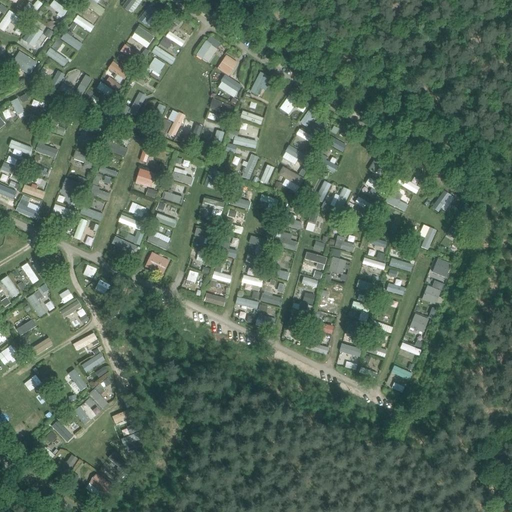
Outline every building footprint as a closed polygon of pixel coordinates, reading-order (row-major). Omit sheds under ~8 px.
[(30,0),(29,0),(26,6),(32,9),(36,3),(30,0)] [(54,19),(60,10),(46,0),(40,8),(54,19)] [(117,0),(114,4),(122,11),(132,0),(117,0)] [(141,0),(130,15),(143,24),(155,9),(142,0),(141,0)] [(11,16),(0,10),(0,32),(2,34),(11,16)] [(25,10),(20,16),(30,24),(35,18),(25,10)] [(84,31),(88,22),(69,16),(66,25),(84,31)] [(23,26),(15,40),(22,45),(31,30),(23,26)] [(136,49),(146,39),(132,26),(123,36),(136,49)] [(10,27),(6,34),(11,37),(16,31),(10,27)] [(48,29),(45,35),(50,38),(53,33),(48,29)] [(60,30),(54,39),(72,51),(78,42),(60,30)] [(173,48),(178,36),(161,30),(156,41),(173,48)] [(188,56),(198,63),(209,48),(199,41),(188,56)] [(111,52),(123,62),(131,53),(120,43),(111,52)] [(6,62),(24,73),(31,62),(13,50),(6,62)] [(57,67),(61,57),(50,52),(45,62),(57,67)] [(218,69),(228,77),(237,63),(226,56),(218,69)] [(140,67),(150,75),(157,66),(147,58),(140,67)] [(108,59),(101,66),(111,76),(118,68),(108,59)] [(69,88),(76,92),(85,78),(78,74),(69,88)] [(209,87),(224,94),(228,86),(213,78),(209,87)] [(88,89),(101,95),(105,86),(92,81),(88,89)] [(25,94),(19,97),(22,103),(28,100),(25,94)] [(269,108),(276,115),(289,103),(282,95),(269,108)] [(8,107),(11,115),(18,112),(11,97),(0,101),(0,106),(1,110),(8,107)] [(223,112),(224,103),(203,100),(201,109),(223,112)] [(303,101),(298,109),(303,113),(308,105),(303,101)] [(122,103),(118,111),(126,115),(130,108),(122,103)] [(287,124),(291,119),(285,114),(281,120),(287,124)] [(163,119),(158,129),(167,133),(172,123),(163,119)] [(303,155),(308,138),(287,131),(282,148),(303,155)] [(106,144),(120,145),(121,134),(107,132),(106,144)] [(246,148),(246,140),(230,139),(229,147),(246,148)] [(4,141),(0,152),(0,153),(15,159),(20,146),(4,141)] [(138,163),(143,147),(136,145),(131,160),(138,163)] [(307,146),(304,151),(311,155),(313,150),(307,146)] [(68,151),(65,164),(83,169),(87,156),(68,151)] [(0,180),(1,178),(10,181),(15,169),(0,162),(0,180)] [(359,175),(373,178),(375,165),(362,162),(359,175)] [(164,172),(165,166),(157,164),(156,170),(164,172)] [(305,164),(299,174),(303,177),(310,166),(305,164)] [(317,174),(323,177),(327,168),(320,165),(317,174)] [(201,168),(196,188),(202,189),(207,169),(201,168)] [(405,168),(401,173),(408,177),(411,172),(405,168)] [(286,186),(290,176),(273,169),(269,180),(286,186)] [(136,184),(151,188),(155,174),(141,170),(136,184)] [(67,196),(73,180),(60,175),(54,191),(67,196)] [(374,201),(380,192),(361,179),(355,188),(374,201)] [(404,198),(409,190),(393,179),(387,187),(404,198)] [(317,192),(320,184),(313,181),(310,190),(317,192)] [(235,183),(233,189),(240,191),(242,185),(235,183)] [(158,187),(156,201),(173,203),(174,188),(158,187)] [(322,200),(322,203),(336,206),(339,190),(331,189),(329,201),(322,200)] [(433,193),(421,209),(433,218),(445,202),(433,193)] [(373,206),(393,216),(399,204),(379,194),(373,206)] [(249,204),(260,207),(264,198),(253,195),(249,204)] [(190,220),(198,222),(203,200),(195,198),(190,220)] [(348,198),(343,206),(352,212),(357,204),(348,198)] [(45,211),(60,216),(63,205),(48,201),(45,211)] [(73,216),(92,222),(96,209),(77,203),(73,216)] [(159,203),(157,208),(164,211),(166,205),(159,203)] [(151,213),(147,221),(165,229),(169,221),(151,213)] [(113,214),(110,226),(134,231),(137,220),(113,214)] [(370,215),(367,219),(373,223),(376,219),(370,215)] [(385,219),(376,233),(385,238),(394,224),(385,219)] [(185,228),(184,260),(198,260),(198,245),(202,246),(203,229),(185,228)] [(411,235),(415,236),(409,251),(417,254),(425,233),(413,229),(411,235)] [(107,233),(104,246),(121,249),(123,236),(107,233)] [(226,233),(224,240),(230,241),(232,234),(226,233)] [(268,233),(267,250),(286,251),(287,234),(268,233)] [(147,234),(142,246),(155,250),(159,238),(147,234)] [(135,237),(133,243),(135,243),(139,245),(140,245),(142,240),(135,237)] [(236,264),(252,266),(256,239),(241,237),(236,264)] [(324,251),(325,244),(316,242),(314,248),(324,251)] [(313,253),(314,247),(305,245),(303,252),(313,253)] [(326,258),(321,258),(320,272),(339,273),(341,246),(327,245),(326,258)] [(292,267),(312,272),(316,257),(296,252),(292,267)] [(163,275),(170,261),(152,253),(145,267),(163,275)] [(218,255),(216,261),(223,263),(225,257),(218,255)] [(354,259),(352,268),(358,269),(360,261),(354,259)] [(436,262),(419,261),(418,272),(435,272),(436,262)] [(272,262),(271,272),(280,272),(281,262),(272,262)] [(360,262),(356,276),(369,279),(372,265),(360,262)] [(13,267),(24,285),(31,281),(20,263),(13,267)] [(240,277),(246,279),(249,269),(243,267),(240,277)] [(219,286),(223,277),(206,271),(203,280),(219,286)] [(315,271),(314,277),(321,279),(323,274),(315,271)] [(0,275),(0,293),(4,299),(15,291),(2,274),(0,275)] [(392,284),(395,278),(388,275),(385,282),(392,284)] [(252,291),(253,280),(233,277),(232,288),(252,291)] [(440,278),(438,284),(444,286),(446,281),(440,278)] [(206,282),(201,289),(209,295),(214,288),(206,282)] [(286,290),(301,295),(303,287),(289,282),(286,290)] [(423,295),(424,285),(413,283),(411,294),(423,295)] [(31,300),(34,299),(31,292),(20,297),(30,319),(37,316),(31,300)] [(58,292),(48,298),(53,307),(63,301),(58,292)] [(215,309),(218,299),(198,293),(196,303),(215,309)] [(290,303),(291,295),(285,293),(283,301),(290,303)] [(293,295),(292,306),(301,308),(303,296),(293,295)] [(7,298),(2,302),(5,307),(11,304),(7,298)] [(228,298),(226,306),(238,309),(240,300),(228,298)] [(55,318),(72,310),(69,302),(51,311),(55,318)] [(43,304),(37,307),(41,313),(47,310),(43,304)] [(307,314),(325,317),(327,308),(309,304),(307,314)] [(69,320),(73,326),(80,322),(76,315),(69,320)] [(86,315),(81,319),(84,324),(89,320),(86,315)] [(10,338),(29,328),(25,321),(7,331),(10,338)] [(284,322),(281,329),(287,331),(284,339),(290,341),(295,325),(284,322)] [(336,322),(335,332),(342,333),(344,323),(336,322)] [(68,342),(71,349),(88,343),(85,335),(68,342)] [(25,337),(20,340),(24,346),(29,342),(25,337)] [(37,340),(28,347),(33,353),(42,346),(37,340)] [(317,356),(317,349),(311,348),(311,343),(296,341),(295,353),(317,356)] [(392,344),(388,353),(407,361),(411,353),(392,344)] [(92,355),(71,366),(76,375),(97,364),(92,355)] [(105,367),(98,372),(101,377),(108,372),(105,367)] [(60,375),(70,392),(77,388),(67,370),(60,375)] [(54,379),(64,398),(70,395),(60,376),(54,379)] [(16,384),(23,392),(32,386),(26,377),(16,384)] [(93,383),(97,390),(103,387),(99,380),(93,383)] [(102,405),(89,388),(81,394),(93,412),(102,405)] [(34,401),(35,408),(43,406),(42,400),(34,401)] [(68,413),(64,417),(68,422),(73,418),(68,413)] [(102,417),(105,429),(120,426),(118,414),(102,417)] [(22,430),(29,424),(22,416),(15,422),(22,430)] [(138,423),(131,426),(133,432),(140,429),(138,423)] [(47,437),(56,446),(64,438),(55,429),(47,437)] [(63,469),(68,462),(62,458),(57,465),(63,469)] [(103,482),(110,459),(104,458),(103,462),(95,459),(89,478),(103,482)] [(78,482),(82,477),(77,473),(73,478),(78,482)] [(87,476),(76,490),(85,497),(96,483),(87,476)]
